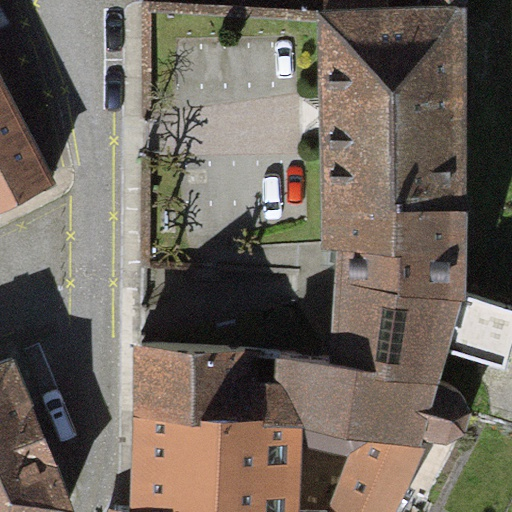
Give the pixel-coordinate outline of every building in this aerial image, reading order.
[(340,243),(338,275),(454,287),(459,277),(462,0),(448,0),(448,5),(436,4),(436,9),(386,10),(321,10),(324,121),(327,243),(340,243)] [(0,200),(51,174),(0,77),(0,200)] [(338,289),(333,354),(432,366),(439,343),(502,361),(511,329),(511,304),(454,287),(338,275),(338,289)] [(278,348),(232,344),(139,340),(139,410),(277,412),(278,348)] [(333,354),(278,348),(277,412),(292,413),(415,437),(421,430),(444,431),(452,429),(459,425),(462,420),(465,415),(466,411),(466,408),(465,400),(461,391),(454,385),(446,380),(430,377),(432,366),(333,354)] [(9,359),(0,362),(0,511),(62,511),(70,504),(9,359)] [(135,507),(135,509),(167,511),(382,511),(403,474),(415,437),(292,413),(277,412),(139,410),(135,507)] [(111,511),(167,511),(135,509),(135,507),(112,503),(111,511)]
